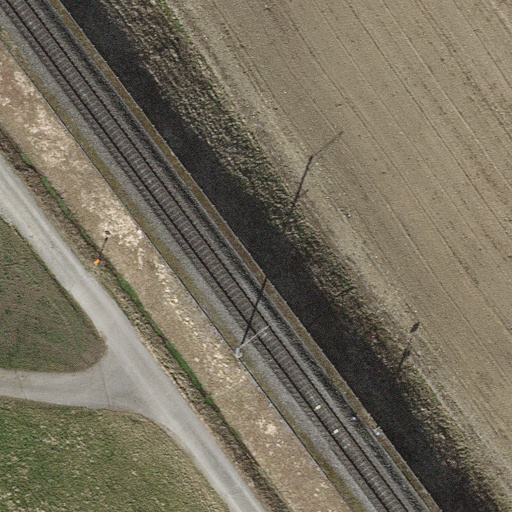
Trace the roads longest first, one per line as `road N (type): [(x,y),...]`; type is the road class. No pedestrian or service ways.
road 1 (track): [(0,181),(159,389)]
road 2 (track): [(0,382),(96,393),(159,389)]
road 3 (track): [(159,389),(252,511)]
